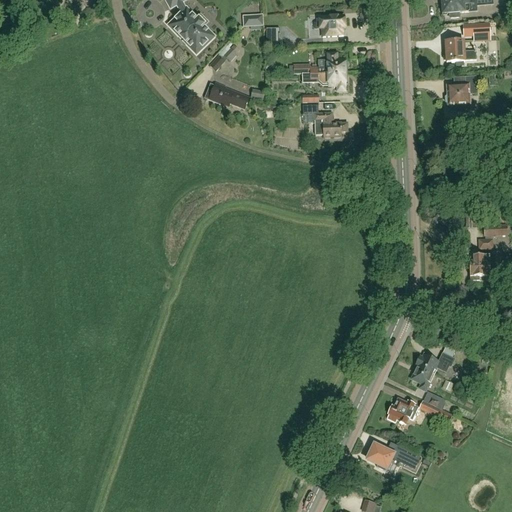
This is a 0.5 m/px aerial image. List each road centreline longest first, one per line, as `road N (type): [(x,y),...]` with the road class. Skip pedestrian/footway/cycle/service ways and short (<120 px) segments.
road 1 (primary): [(397,322),(406,290),(393,0)]
road 2 (primary): [(306,511),(397,322)]
road 3 (residential): [(116,0),(131,48),(181,110)]
